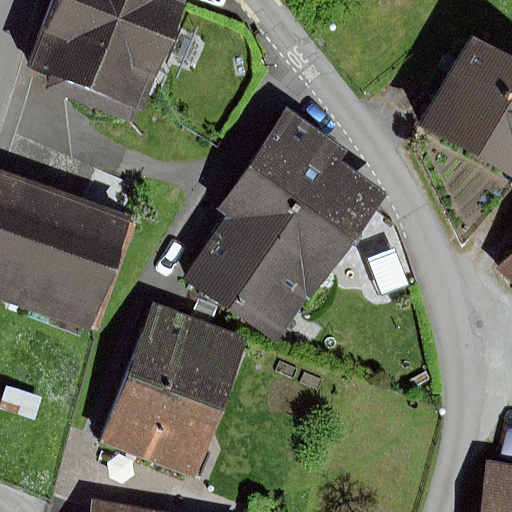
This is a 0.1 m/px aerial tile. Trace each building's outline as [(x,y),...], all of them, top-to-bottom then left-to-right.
[(57,0),(31,70),(45,75),(40,88),(128,122),(174,0),(57,0)] [(511,55),(473,34),(421,125),(511,177),(511,55)] [(335,150),(280,113),(216,208),(227,216),(180,285),(273,348),(302,305),(307,309),(382,198),(328,161),(335,150)] [(128,220),(0,177),(0,295),(94,331),(128,220)] [(511,258),(500,270),(511,281),(511,258)] [(242,345),(152,312),(104,445),(194,478),(242,345)] [(41,398),(8,388),(2,410),(34,420),(41,398)] [(511,511),(511,464),(487,461),(478,511),(511,511)]
